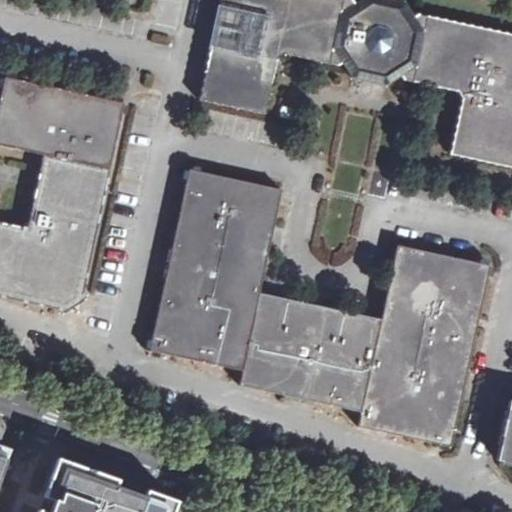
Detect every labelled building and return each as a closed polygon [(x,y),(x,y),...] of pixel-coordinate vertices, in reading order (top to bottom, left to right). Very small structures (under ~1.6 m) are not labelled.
[(418,14),(413,16),(403,2),(394,0),(361,0),(355,4),(352,0),(220,0),(199,100),(265,114),(277,59),(285,54),(338,65),(342,62),(353,77),(370,81),(386,84),(399,74),(401,79),(415,82),(455,92),(461,102),(450,157),(511,169),(511,34),(430,16),(418,14)] [(2,89),(16,80),(4,77),(2,89)] [(0,145),(39,155),(40,152),(110,168),(122,113),(113,100),(77,93),(77,96),(72,97),(70,106),(56,102),(58,93),(55,91),(55,88),(16,80),(2,89),(0,100),(0,145)] [(77,93),(55,88),(55,91),(58,93),(56,102),(70,106),(72,97),(77,96),(77,93)] [(124,103),(113,100),(122,113),(124,103)] [(83,294),(97,230),(93,229),(95,215),(100,216),(110,168),(40,152),(39,155),(43,156),(28,228),(0,221),(0,296),(59,310),(83,294)] [(260,293),(268,253),(282,189),(189,169),(171,251),(174,252),(173,257),(177,259),(187,261),(183,276),(173,274),(169,277),(168,280),(165,280),(151,340),(155,342),(161,352),(160,353),(243,371),(260,293)] [(381,320),(361,412),(358,427),(440,445),(440,442),(450,435),(453,436),(453,434),(461,401),(456,400),(456,397),(451,389),(446,388),(449,375),(457,377),(461,375),(462,372),(467,373),(487,277),(479,263),(397,246),(381,320)] [(171,251),(165,280),(168,280),(169,277),(173,274),(183,276),(187,261),(177,259),(173,257),(174,252),(171,251)] [(479,263),(487,277),(489,265),(479,263)] [(260,293),(243,371),(239,386),(286,396),(287,393),(290,394),(294,390),(295,380),(299,381),(311,384),(309,394),(311,399),(314,400),(314,402),(361,412),(381,320),(260,293)] [(152,351),(160,353),(161,352),(155,342),(151,340),(150,349),(149,351),(152,351)] [(467,373),(462,372),(461,375),(457,377),(449,375),(446,388),(451,389),(456,397),(456,400),(461,401),(464,384),(467,373)] [(294,390),(290,394),(287,393),(286,396),(314,402),(314,400),(311,399),(309,394),(311,384),(299,381),(295,380),(294,390)] [(499,445),(496,459),(496,460),(503,462),(511,464),(511,398),(510,398),(502,431),(502,434),(501,436),(499,445)] [(453,436),(450,435),(440,442),(440,445),(451,447),(453,436)] [(194,511),(196,507),(57,457),(37,511),(194,511)]
